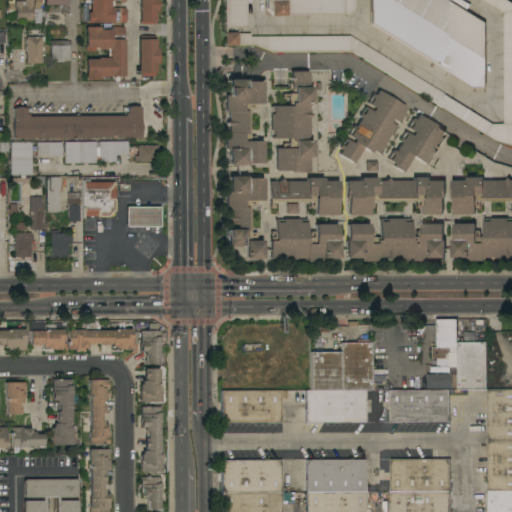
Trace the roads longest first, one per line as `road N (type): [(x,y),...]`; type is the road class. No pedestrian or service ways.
road 1 (secondary): [(180,308),(511,306)]
road 2 (tertiary): [(203,308),(201,0)]
road 3 (residential): [(270,62),(347,61),(511,158)]
road 4 (residential): [(122,511),(121,371),(0,371)]
road 5 (secondary): [(511,283),(314,285)]
road 6 (tertiary): [(180,286),(181,468)]
road 7 (secondary): [(180,286),(0,286)]
road 8 (tertiary): [(179,118),(180,286)]
road 9 (secondary): [(314,285),(180,286)]
